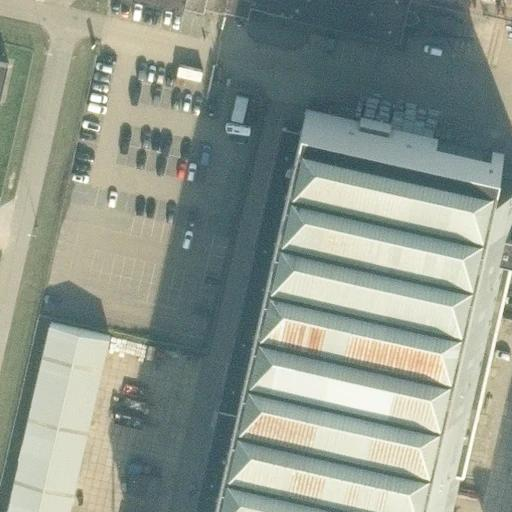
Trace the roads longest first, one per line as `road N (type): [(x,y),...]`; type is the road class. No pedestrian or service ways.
road 1 (unknown): [(285,69),(183,511)]
road 2 (unclassified): [(0,315),(67,20),(0,5)]
road 3 (unknown): [(132,35),(90,225)]
